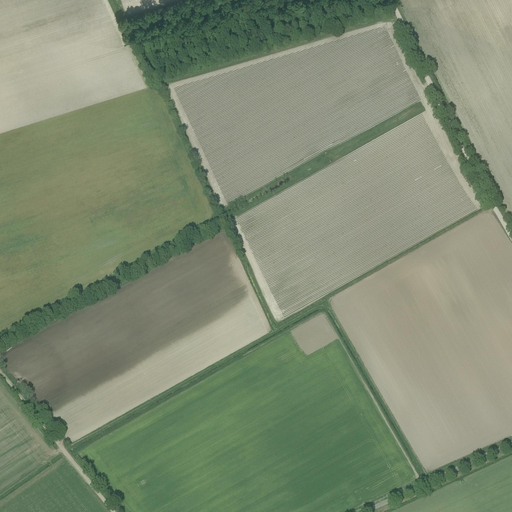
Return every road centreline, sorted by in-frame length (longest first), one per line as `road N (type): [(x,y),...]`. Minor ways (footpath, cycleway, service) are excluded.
road 1 (track): [(389,0),(462,152),(511,233)]
road 2 (track): [(0,370),(114,511)]
road 3 (unclassified): [(366,511),(511,444)]
